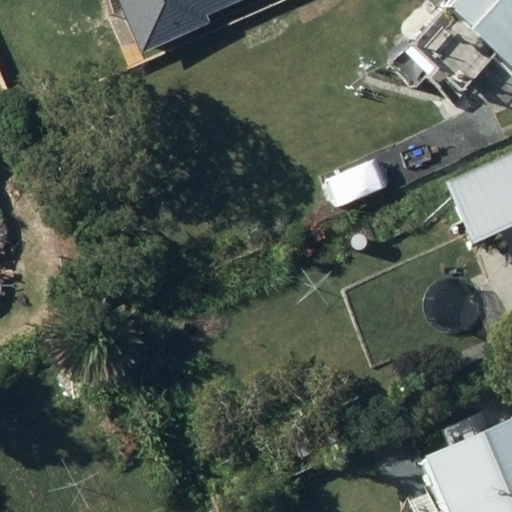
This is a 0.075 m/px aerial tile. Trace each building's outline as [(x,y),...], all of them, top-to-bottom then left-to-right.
[(118,0),(142,52),(210,22),(208,16),(242,0),(118,0)] [(418,0),(432,13),(443,0),(418,0)] [(511,0),(468,0),(449,24),(469,41),(464,46),(511,84),(511,0)] [(511,162),(413,208),(424,230),(450,218),(468,256),(511,235),(511,162)] [(345,217),(330,224),(339,242),(354,234),(345,217)] [(511,511),(511,431),(415,474),(432,511),(511,511)]
